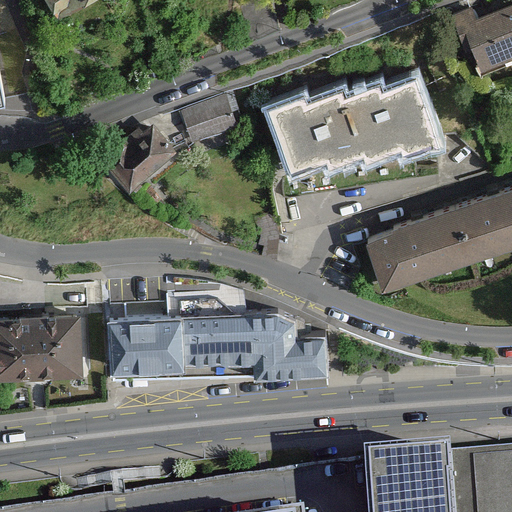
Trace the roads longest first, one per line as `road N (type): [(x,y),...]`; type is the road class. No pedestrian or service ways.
road 1 (residential): [(511,335),(393,321),(201,252),(47,254),(0,246)]
road 2 (primary): [(0,455),(511,397)]
road 3 (residential): [(0,138),(46,133),(405,0)]
road 4 (unknown): [(324,511),(313,477),(294,473),(141,508)]
